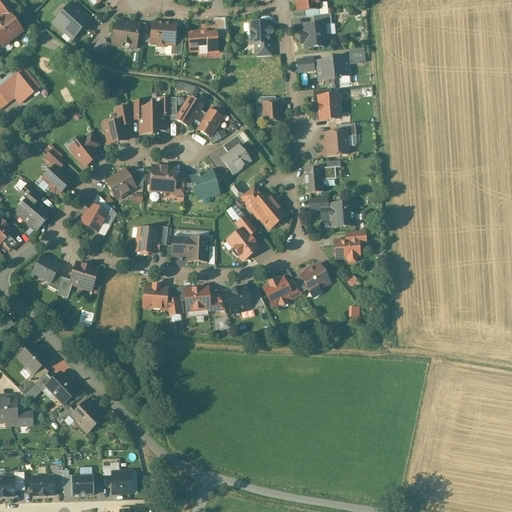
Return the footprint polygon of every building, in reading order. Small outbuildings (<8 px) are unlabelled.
[(6,0),(0,0),(0,18),(2,21),(9,16),(10,16),(16,12),(6,0)] [(296,0),(298,12),(318,10),(318,4),(320,4),(322,2),(321,0),(296,0)] [(72,4),(65,12),(76,21),(82,15),(89,21),(90,21),(72,4)] [(65,12),(54,23),(72,40),(89,21),(82,15),(76,21),(65,12)] [(330,15),(312,17),(313,26),(323,25),(324,26),(331,25),(330,15)] [(2,21),(0,22),(0,21),(0,46),(1,48),(2,47),(2,46),(20,32),(21,33),(22,33),(10,16),(9,16),(2,21)] [(227,26),(226,17),(212,18),(213,28),(227,26)] [(131,23),(125,22),(125,23),(117,22),(116,29),(114,29),(112,46),(125,48),(125,45),(135,46),(134,49),(136,49),(137,41),(138,35),(139,26),(131,24),(131,23)] [(176,25),(152,23),(151,45),(158,45),(158,46),(159,48),(163,48),(165,47),(165,46),(171,46),(175,46),(175,38),(173,38),(173,34),(175,32),(176,25)] [(269,23),(252,24),(252,32),(250,32),(250,33),(248,33),(247,34),(247,40),(248,42),(250,42),(251,45),(254,44),(269,44),(269,43),(269,35),(271,35),(273,33),(273,31),(271,29),(269,29),(269,23)] [(313,26),(304,27),(304,33),(300,33),(301,44),(305,43),(306,49),(326,47),(325,41),(326,41),(325,31),(324,31),(324,26),(323,25),(313,26)] [(215,31),(189,33),(189,36),(190,52),(199,52),(199,54),(207,54),(207,51),(217,51),(215,31)] [(183,38),(175,38),(175,46),(171,46),(171,55),(181,56),(183,38)] [(98,50),(108,49),(107,39),(97,39),(98,50)] [(269,44),(254,44),(255,58),(271,57),(271,43),(269,43),(269,44)] [(347,57),(332,58),(334,81),(334,78),(342,78),(342,75),(349,75),(347,57)] [(332,61),(317,62),(318,80),(325,79),(326,82),(334,81),(332,58),(331,59),(332,61)] [(306,61),(298,62),(299,72),(307,72),(306,61)] [(330,90),(312,92),(313,103),(319,103),(318,98),(331,97),(330,90)] [(331,97),(318,98),(319,103),(319,112),(320,112),(321,121),(335,120),(335,114),(340,114),(339,104),(338,104),(338,96),(331,97)] [(189,99),(176,120),(188,128),(193,120),(199,111),(201,106),(189,99)] [(275,103),(263,104),(264,123),(265,123),(265,124),(268,126),(271,126),(273,123),(280,122),(279,103),(275,103)] [(163,106),(151,106),(151,109),(152,109),(152,131),(164,131),(164,117),(164,106),(163,106)] [(123,121),(124,126),(131,125),(128,107),(116,109),(118,122),(123,121)] [(151,109),(140,109),(140,120),(140,134),(152,134),(152,131),(152,109),(151,109)] [(199,111),(193,120),(201,126),(207,116),(199,111)] [(201,126),(198,131),(210,138),(222,119),(210,112),(201,126)] [(123,121),(118,122),(104,125),(106,134),(108,136),(109,144),(105,145),(105,146),(128,141),(124,126),(123,121)] [(355,124),(337,126),(337,134),(346,133),(346,137),(355,136),(355,124)] [(337,134),(326,135),(327,157),(348,155),(346,137),(346,133),(337,134)] [(92,134),(85,140),(93,150),(100,145),(92,134)] [(237,137),(223,147),(229,155),(239,148),(244,145),(237,137)] [(84,139),(73,147),(77,151),(73,153),(75,155),(75,156),(77,159),(78,159),(85,167),(95,160),(93,157),(96,155),(93,150),(85,140),(84,139)] [(229,155),(222,160),(232,174),(233,174),(236,174),(241,171),(241,168),(247,163),(243,157),(245,155),(239,148),(229,155)] [(65,163),(52,151),(45,159),(54,167),(55,167),(59,171),(65,163)] [(59,171),(55,167),(54,167),(43,180),(51,187),(50,190),(54,194),(58,193),(60,195),(71,182),(59,171)] [(168,169),(168,168),(161,168),(152,167),(150,192),(173,194),(175,178),(176,169),(168,169)] [(322,169),(303,171),(305,195),(323,193),(322,181),(325,180),(325,179),(335,176),(334,169),(340,169),(340,168),(334,168),(322,169)] [(143,170),(127,174),(135,189),(142,187),(143,188),(143,170)] [(122,173),(117,176),(106,183),(111,191),(110,193),(113,198),(115,197),(116,200),(135,189),(127,174),(125,171),(122,173),(121,173),(122,173)] [(210,172),(191,178),(191,181),(194,192),(196,198),(208,195),(212,197),(217,196),(219,192),(217,187),(214,185),(210,172)] [(185,179),(175,178),(173,194),(175,196),(184,197),(184,192),(185,184),(185,179)] [(42,196),(29,184),(19,195),(26,201),(30,197),(37,203),(42,196)] [(189,185),(185,184),(184,192),(192,193),(194,192),(192,184),(189,185)] [(254,187),(240,198),(248,208),(262,197),(254,187)] [(286,217),(266,193),(262,197),(248,208),(248,209),(252,206),(256,210),(256,214),(269,230),(286,217)] [(110,209),(97,196),(92,206),(107,215),(110,209)] [(37,203),(30,197),(26,201),(15,213),(37,232),(51,215),(37,203)] [(320,199),(309,200),(310,212),(319,212),(320,210),(320,209),(320,199)] [(339,205),(334,206),(333,206),(331,204),(330,206),(329,206),(327,206),(327,199),(320,199),(320,209),(320,210),(323,209),(323,213),(323,214),(321,216),(321,218),(322,221),(322,222),(323,222),(326,222),(327,222),(329,220),(331,220),(331,224),(331,225),(331,228),(331,229),(332,229),(332,228),(335,228),(336,228),(341,228),(342,228),(344,227),(344,228),(345,228),(345,227),(351,227),(352,227),(354,227),(355,227),(354,220),(353,214),(354,214),(354,213),(353,209),(353,208),(353,205),(353,204),(352,204),(349,205),(349,204),(348,204),(348,205),(343,205),(341,204),(339,205)] [(92,206),(90,206),(80,224),(98,234),(108,215),(92,206)] [(245,217),(236,225),(241,231),(243,229),(249,237),(257,231),(245,217)] [(0,220),(0,219),(0,245),(14,232),(13,232),(13,233),(0,220)] [(168,228),(155,227),(154,231),(157,232),(157,237),(160,237),(159,245),(166,246),(168,228)] [(154,231),(139,229),(139,230),(141,230),(140,236),(138,239),(137,245),(138,245),(137,253),(141,253),(140,256),(147,256),(148,254),(154,255),(155,250),(158,250),(159,245),(160,237),(157,237),(157,232),(154,231)] [(241,231),(227,242),(233,249),(232,250),(232,253),(235,258),(238,258),(239,257),(243,262),(259,249),(249,237),(243,229),(241,231)] [(345,242),(335,243),(335,242),(334,242),(336,260),(347,259),(347,262),(350,263),(355,263),(357,261),(357,258),(359,258),(358,242),(365,242),(364,232),(356,233),(357,238),(347,239),(346,239),(345,240),(345,242)] [(190,240),(173,239),(173,252),(188,253),(189,253),(190,240)] [(208,240),(190,240),(189,253),(188,253),(188,262),(207,263),(208,240)] [(59,268),(41,258),(33,274),(49,283),(50,284),(55,275),(59,268)] [(71,282),(70,285),(72,286),(79,288),(80,285),(92,289),(97,271),(77,264),(71,282)] [(301,277),(300,277),(309,289),(312,295),(330,283),(319,265),(301,277)] [(353,286),(359,283),(355,274),(348,277),(353,286)] [(55,275),(50,284),(49,283),(47,287),(58,292),(62,279),(55,275)] [(300,276),(293,280),(301,294),(309,289),(300,277),(301,277),(300,276)] [(71,282),(62,279),(58,292),(57,296),(67,299),(72,286),(70,285),(71,282)] [(276,281),(268,284),(269,286),(263,290),(272,307),(290,298),(292,297),(285,284),(283,280),(277,283),(276,281)] [(293,280),(285,284),(292,297),(290,298),(291,301),(302,295),(301,294),(293,280)] [(160,286),(152,286),(152,288),(145,288),(143,308),(153,309),(154,307),(160,308),(159,310),(165,310),(166,300),(167,290),(160,289),(160,286)] [(220,292),(227,317),(248,310),(248,309),(243,293),(241,286),(220,292)] [(207,289),(185,291),(187,312),(208,310),(209,310),(208,296),(207,289)] [(248,309),(259,306),(252,291),(243,293),(248,309)] [(219,295),(208,296),(209,310),(208,310),(208,313),(224,311),(219,295)] [(178,299),(169,300),(166,300),(165,310),(169,311),(170,317),(181,315),(178,299)] [(14,325),(5,316),(0,320),(0,329),(4,334),(14,325)] [(33,345),(18,359),(32,374),(33,375),(42,367),(48,361),(33,345)] [(33,375),(32,374),(27,380),(33,387),(48,373),(42,367),(33,375)] [(52,381),(46,387),(46,388),(63,406),(77,392),(60,374),(52,381)] [(46,375),(33,387),(40,394),(46,388),(46,387),(52,381),(46,375)] [(0,401),(0,420),(5,421),(5,427),(19,427),(19,414),(16,414),(16,401),(14,401),(0,401)] [(103,419),(86,402),(74,413),(70,417),(71,417),(87,434),(103,419)] [(69,408),(56,421),(60,425),(64,421),(65,423),(71,417),(70,417),(74,413),(69,408)] [(131,473),(112,474),(112,496),(131,495),(131,473)] [(54,497),(53,478),(47,478),(47,476),(38,476),(38,478),(32,478),(33,497),(40,497),(40,498),(41,498),(41,497),(46,497),(46,498),(47,498),(47,497),(54,497)] [(94,496),(93,476),(71,477),(72,497),(94,496)] [(14,479),(0,479),(0,498),(1,499),(0,497),(6,497),(6,499),(7,499),(7,497),(15,497),(14,479)]
